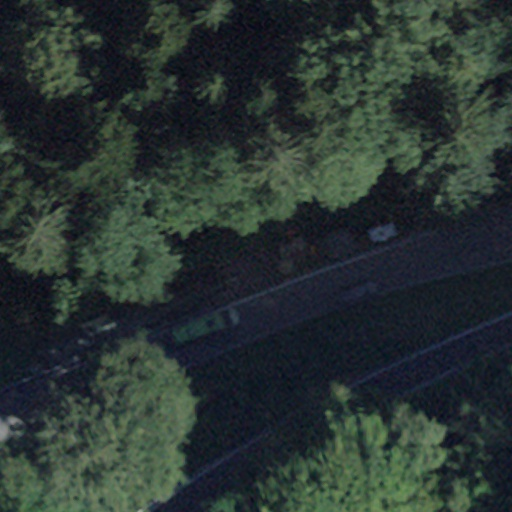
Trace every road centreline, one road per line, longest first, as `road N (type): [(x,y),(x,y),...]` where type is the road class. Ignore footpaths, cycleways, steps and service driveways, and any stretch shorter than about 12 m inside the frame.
road 1 (tertiary): [(0,423),(367,273),(511,233)]
road 2 (unclassified): [(511,328),(381,386),(177,511)]
